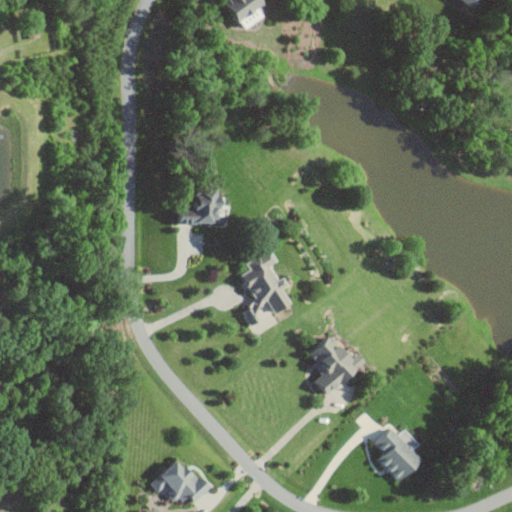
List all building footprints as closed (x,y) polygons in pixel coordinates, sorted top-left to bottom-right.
[(255,16),(249,7),(254,4),(251,0),(213,0),(232,31),(255,16)] [(219,196),(209,196),(208,188),(180,189),(180,209),(166,209),(166,224),(219,222),(219,196)] [(241,324),(283,302),(276,287),(281,284),(263,249),(236,263),(239,270),(231,275),(246,303),(234,309),(241,324)] [(317,396),(350,362),(319,331),(296,354),(314,372),(304,383),(317,396)] [(399,429),(391,436),(382,427),(364,443),(372,453),(366,458),(386,481),(413,457),(407,450),(413,445),(399,429)] [(184,503),(201,487),(180,464),(173,470),(164,460),(141,482),(150,492),(155,488),(169,503),(177,495),(184,503)]
